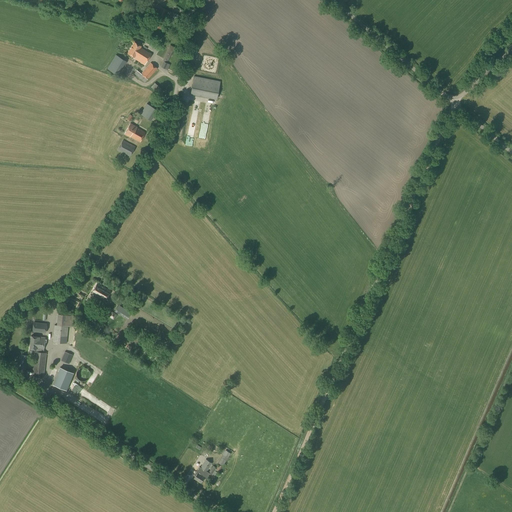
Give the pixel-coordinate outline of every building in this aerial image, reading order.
[(180,15),(161,7),(161,6),(154,3),(151,4),(150,8),(158,11),(160,11),(153,26),(161,29),(166,18),(177,23),(180,15)] [(144,65),(151,54),(140,47),(141,46),(134,42),(127,53),(134,57),(133,58),(144,65)] [(167,70),(170,64),(167,63),(174,47),(170,45),(162,61),(163,62),(161,67),(167,70)] [(118,76),(126,61),(116,55),(107,69),(118,76)] [(145,82),(157,68),(151,63),(141,74),(137,70),(134,73),(145,82)] [(216,99),(220,81),(194,76),(190,94),(216,99)] [(160,95),(163,90),(154,83),(151,87),(160,95)] [(151,121),(157,110),(146,104),(140,114),(151,121)] [(140,142),(145,132),(137,127),(130,123),(124,134),(130,137),(130,136),(140,142)] [(100,137),(106,132),(102,127),(96,132),(100,137)] [(130,156),(135,147),(123,140),(117,150),(130,156)] [(105,301),(110,291),(97,283),(91,293),(105,301)] [(127,319),(130,313),(118,305),(115,311),(127,319)] [(73,327),(74,316),(58,314),(56,325),(54,325),(53,342),(66,343),(68,326),(73,327)] [(46,332),(47,324),(33,322),(33,330),(46,332)] [(43,352),(43,350),(45,337),(31,336),(29,349),(36,349),(35,352),(32,375),(43,376),(46,353),(43,352)] [(65,351),(61,361),(69,364),(72,354),(65,351)] [(26,370),(29,356),(20,354),(17,368),(26,370)] [(71,372),(58,367),(56,373),(69,378),(71,372)] [(90,374),(89,373),(89,371),(88,370),(87,369),(86,368),(85,367),(84,367),(83,367),(81,367),(80,367),(78,368),(77,369),(76,370),(75,371),(75,372),(75,374),(75,376),(75,377),(76,378),(77,379),(78,380),(79,381),(80,381),(82,382),(83,381),(84,381),(86,380),(87,380),(88,379),(89,377),(89,376),(90,374)] [(223,466),(231,453),(225,450),(223,454),(223,455),(218,463),(223,466)] [(207,471),(212,463),(205,459),(200,467),(199,466),(194,474),(195,475),(194,478),(201,483),(204,477),(206,479),(209,474),(210,473),(208,472),(207,471)] [(215,477),(222,466),(219,464),(216,469),(215,469),(211,475),(215,477)]
